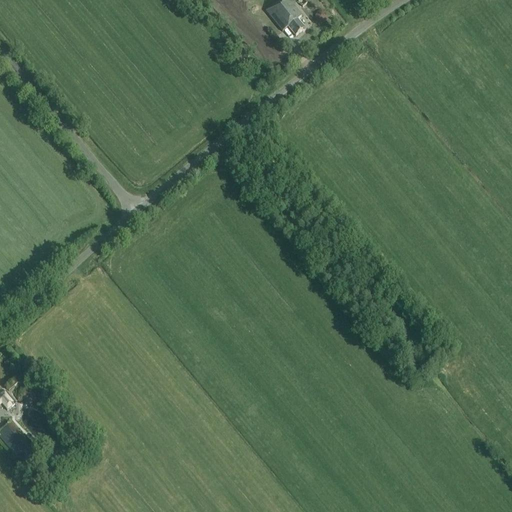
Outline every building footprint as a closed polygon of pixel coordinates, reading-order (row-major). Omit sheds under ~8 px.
[(305,30),(297,21),(302,17),(288,0),(280,0),(266,12),(283,33),(288,28),(295,37),(305,30)] [(308,4),(304,0),(300,0),(297,3),(302,9),(308,4)] [(0,397),(0,407),(2,405),(8,412),(15,406),(5,393),(0,397)] [(0,439),(22,465),(34,453),(28,446),(30,445),(11,423),(0,433),(0,439)] [(55,479),(49,471),(43,476),(49,484),(55,479)]
